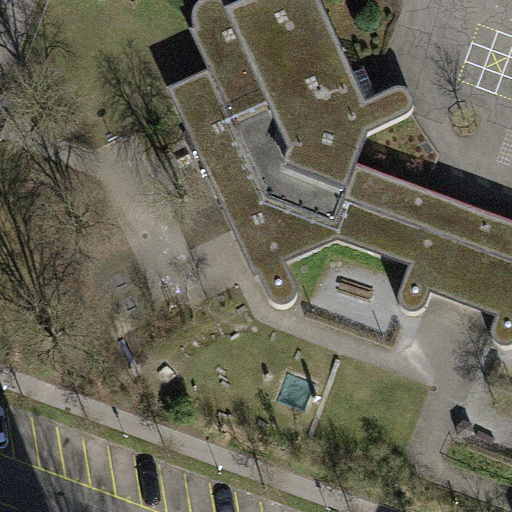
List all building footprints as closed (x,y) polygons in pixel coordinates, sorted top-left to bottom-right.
[(201,155),(345,90),(349,80),(311,0),(264,0),(235,14),(234,12),(233,10),(232,9),(231,7),(229,6),(228,4),(227,3),(225,2),(224,1),(222,1),(221,0),(211,0),(210,0),(209,1),(207,2),(206,3),(205,4),(203,5),(202,6),(201,8),(200,9),(199,11),(198,13),(197,15),(196,17),(196,19),(195,21),(195,23),(194,26),(194,28),(194,30),(194,32),(213,73),(172,92),(193,138),(201,155)] [(345,90),(201,155),(234,227),(274,209),(275,205),(296,212),(313,249),(338,238),(362,176),(354,173),(355,171),(367,138),(405,120),(407,119),(408,119),(408,118),(409,117),(410,116),(411,115),(411,114),(412,113),(412,112),(412,111),(413,110),(413,109),(413,108),(413,107),(413,106),(413,104),(413,103),(413,102),(413,101),(413,100),(413,99),(413,98),(412,97),(412,96),(411,95),(411,94),(410,93),(410,92),(409,91),(409,90),(408,90),(407,89),(406,88),(405,88),(404,88),(404,87),(403,87),(402,87),(401,87),(400,87),(400,88),(399,88),(398,88),(397,89),(396,90),(395,90),(395,91),(394,92),(394,93),(355,111),(345,90)] [(362,176),(338,238),(380,254),(412,266),(403,290),(400,297),(400,298),(400,300),(401,301),(401,303),(401,304),(402,305),(402,307),(403,308),(403,309),(404,310),(404,312),(405,313),(406,314),(407,314),(408,315),(409,316),(409,317),(410,317),(411,317),(412,318),(413,318),(414,318),(415,318),(416,318),(417,318),(418,318),(419,317),(420,317),(421,316),(422,316),(423,315),(424,314),(425,313),(425,312),(426,311),(427,310),(427,309),(432,297),(434,291),(423,267),(424,260),(425,257),(429,254),(435,254),(511,284),(511,308),(499,315),(496,321),(493,331),(492,332),(492,333),(492,334),(492,335),(492,336),(492,337),(492,338),(492,339),(492,340),(492,341),(493,341),(493,342),(493,343),(494,344),(494,345),(495,346),(495,347),(496,347),(496,348),(497,349),(498,349),(499,350),(500,350),(501,351),(502,350),(503,351),(504,351),(505,352),(506,352),(507,352),(508,352),(510,351),(511,351),(511,350),(511,231),(446,207),(402,191),(362,176)] [(285,262),(313,249),(296,212),(275,205),(274,209),(234,227),(255,273),(284,260),(285,262)] [(434,291),(432,297),(496,321),(499,315),(511,308),(511,284),(435,254),(429,254),(425,257),(424,260),(423,267),(434,291)] [(297,287),(285,262),(284,260),(255,273),(270,305),(273,308),(278,310),(283,311),(287,310),(291,309),(293,307),(295,305),(297,303),(298,300),(298,298),(298,291),(297,287)]
